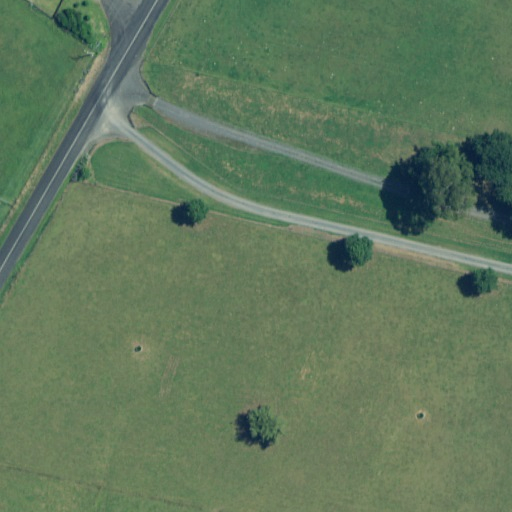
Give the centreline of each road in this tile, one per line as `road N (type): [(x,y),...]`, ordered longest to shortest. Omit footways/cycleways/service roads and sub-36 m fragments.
road 1 (unknown): [(95,102),(211,191),(511,283)]
road 2 (unclassified): [(0,272),(155,0)]
